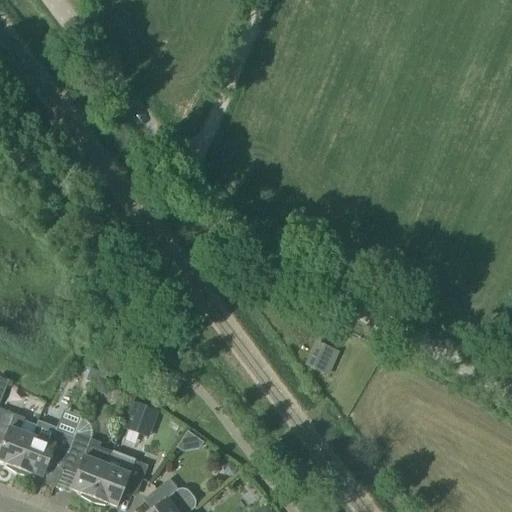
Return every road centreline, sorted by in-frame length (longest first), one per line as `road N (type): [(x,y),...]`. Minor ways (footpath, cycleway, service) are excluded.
road 1 (unclassified): [(511,394),(319,291),(241,237),(53,0)]
road 2 (track): [(188,178),(258,0)]
